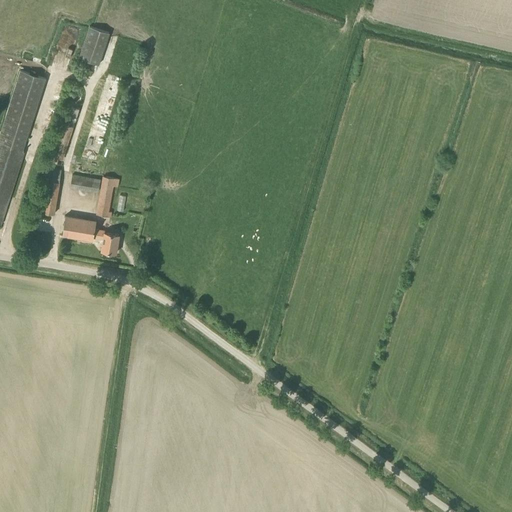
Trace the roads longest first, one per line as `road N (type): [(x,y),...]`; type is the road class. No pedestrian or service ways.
road 1 (unclassified): [(449,511),(161,299),(114,278),(0,259)]
road 2 (track): [(364,0),(255,367)]
road 3 (track): [(359,22),(511,57)]
